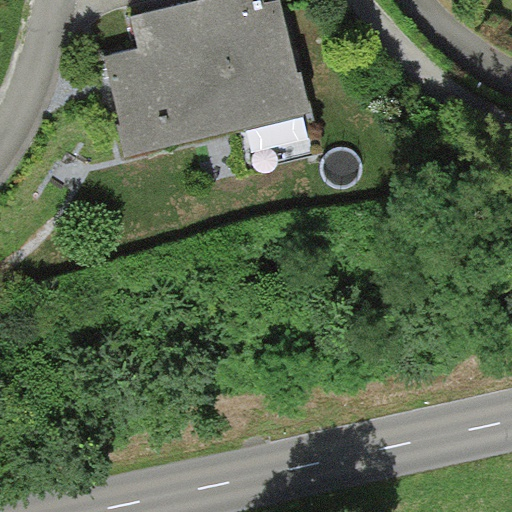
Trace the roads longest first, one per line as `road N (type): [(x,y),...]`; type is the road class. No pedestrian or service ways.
road 1 (tertiary): [(99,511),(511,423)]
road 2 (residential): [(353,0),(423,88),(483,126),(511,132)]
road 3 (residential): [(41,0),(33,47),(0,131)]
road 4 (residential): [(417,0),(511,87)]
